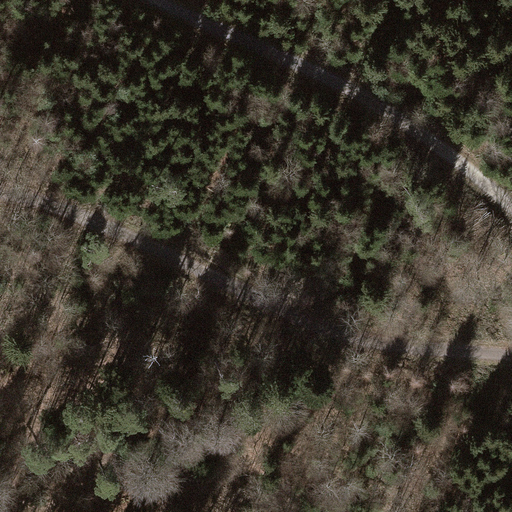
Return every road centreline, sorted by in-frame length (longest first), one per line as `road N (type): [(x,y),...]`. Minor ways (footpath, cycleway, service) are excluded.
road 1 (track): [(0,191),(115,229),(310,324),(365,342),(511,352)]
road 2 (track): [(511,207),(453,156),(379,109),(172,0)]
